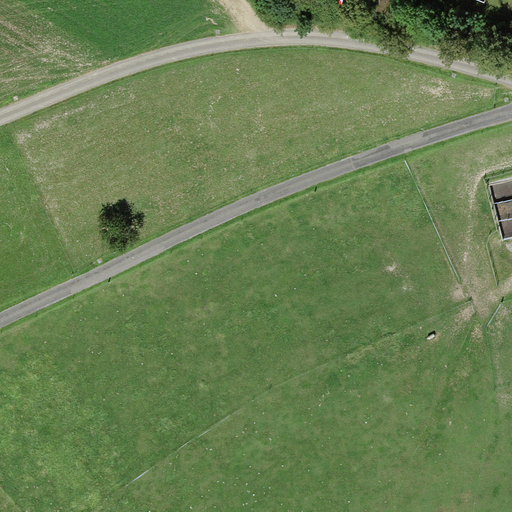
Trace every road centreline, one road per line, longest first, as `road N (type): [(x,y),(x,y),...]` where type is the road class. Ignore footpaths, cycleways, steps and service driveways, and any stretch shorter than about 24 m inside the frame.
road 1 (track): [(511,109),(232,206),(0,319)]
road 2 (track): [(511,84),(376,45),(269,40),(207,45),(132,65),(0,119)]
